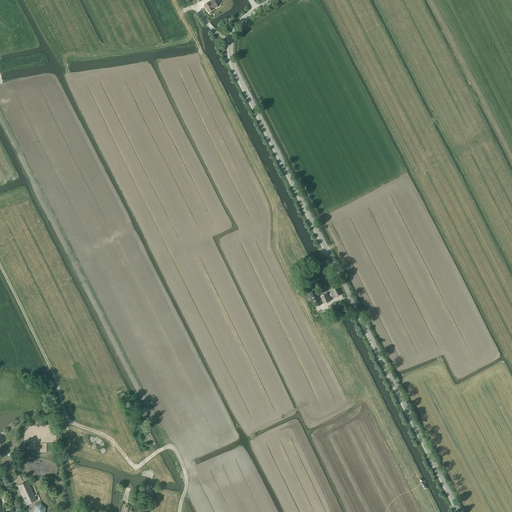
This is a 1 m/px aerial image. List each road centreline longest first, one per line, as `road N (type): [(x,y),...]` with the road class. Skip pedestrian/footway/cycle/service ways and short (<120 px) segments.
road 1 (unclassified): [(458,511),(234,68),(235,27),(271,0)]
road 2 (track): [(0,266),(67,421),(108,435),(137,467),(172,447),(185,474),(179,511)]
